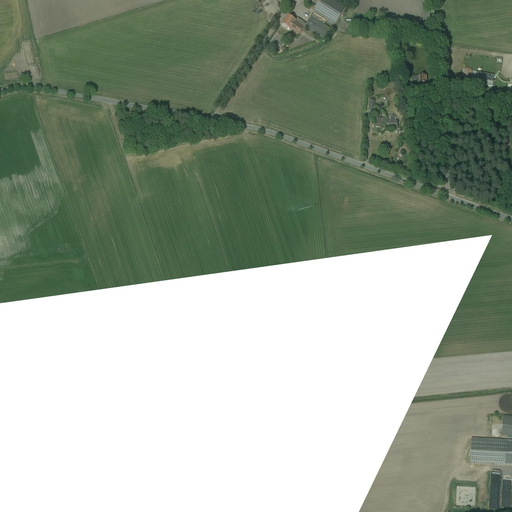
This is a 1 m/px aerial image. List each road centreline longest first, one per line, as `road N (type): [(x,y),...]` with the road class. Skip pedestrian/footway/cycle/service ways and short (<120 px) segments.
road 1 (residential): [(0,91),(34,87),(257,128),(446,196)]
road 2 (track): [(258,46),(282,57),(324,42),(347,16),(434,36)]
